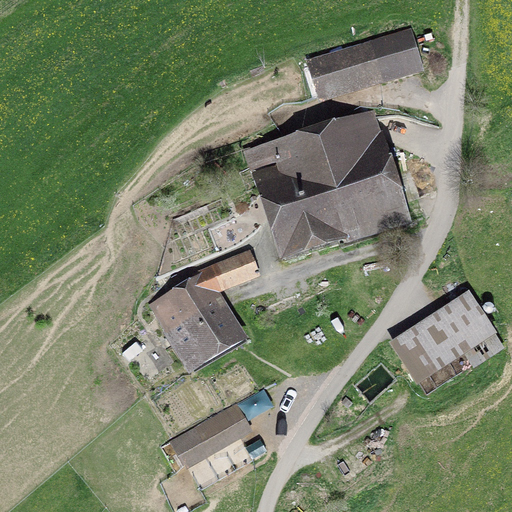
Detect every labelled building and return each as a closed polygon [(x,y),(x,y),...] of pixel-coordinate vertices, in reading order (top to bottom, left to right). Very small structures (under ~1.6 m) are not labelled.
[(307,64),(318,100),(419,71),(408,35),(307,64)] [(371,119),(249,157),(284,270),(407,232),(371,119)] [(259,274),(249,252),(212,267),(221,289),(259,274)] [(202,277),(150,308),(188,372),(240,341),(202,277)] [(511,353),(478,298),(395,348),(429,405),(511,355),(511,353)] [(235,407),(173,440),(185,464),(247,431),(235,407)]
